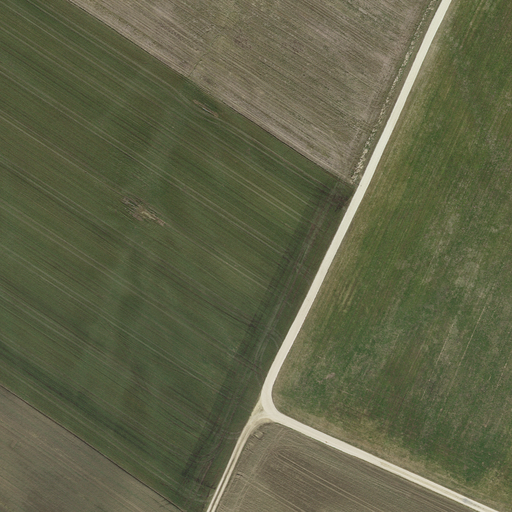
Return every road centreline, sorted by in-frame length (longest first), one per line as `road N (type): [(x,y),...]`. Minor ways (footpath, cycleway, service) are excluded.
road 1 (track): [(260,406),(446,0)]
road 2 (track): [(260,406),(494,511)]
